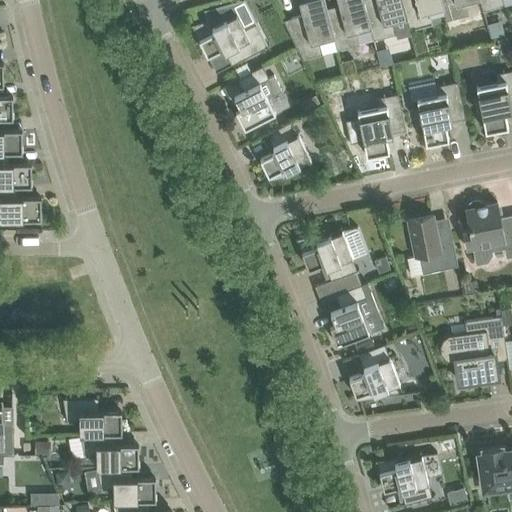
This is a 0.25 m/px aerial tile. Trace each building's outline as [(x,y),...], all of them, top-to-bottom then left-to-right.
[(320,39),(334,35),(335,35),(328,7),(326,0),(299,0),(304,13),(285,18),(304,57),(323,52),(320,39)] [(356,30),(371,26),(364,0),(339,0),(340,4),(328,7),(335,35),(334,35),(338,48),(360,43),(356,30)] [(374,39),(397,33),(411,29),(403,0),(364,0),(371,26),(374,39)] [(430,10),(444,6),(442,0),(403,0),(411,29),(433,23),(430,10)] [(466,0),(467,0),(442,0),(444,6),(447,19),(470,13),(466,0)] [(504,0),(481,0),(484,10),(506,4),(504,0)] [(208,10),(211,19),(191,24),(192,25),(193,25),(208,54),(224,46),(233,64),(269,45),(257,22),(246,28),(233,3),(229,4),(229,3),(222,4),(223,6),(208,10)] [(462,42),(459,29),(452,31),(455,44),(462,42)] [(511,48),(508,36),(499,39),(502,51),(511,48)] [(426,38),(415,41),(418,52),(428,49),(426,38)] [(354,57),(341,60),(344,73),(357,70),(354,57)] [(238,77),(244,89),(235,94),(241,106),(236,109),(246,127),(276,111),(261,82),(270,77),(263,64),(238,77)] [(511,108),(511,69),(496,73),(498,81),(477,85),(479,95),(474,96),(477,113),(483,112),(486,130),(509,125),(506,109),(511,107),(511,109),(511,108)] [(466,118),(458,80),(436,85),(438,93),(418,97),(420,107),(414,108),(418,125),(423,124),(427,142),(450,138),(446,121),(452,120),(452,121),(466,118)] [(407,130),(399,92),(377,97),(379,105),(358,110),(360,119),(355,120),(358,138),(364,136),(367,154),(390,150),(387,133),(392,132),(392,133),(407,130)] [(0,115),(14,116),(14,94),(0,93),(0,115)] [(0,149),(9,149),(24,150),(23,127),(0,127),(0,116),(14,116),(0,115),(0,149)] [(270,179),(291,174),(291,173),(289,173),(288,170),(312,158),(293,121),(295,120),(294,119),(267,133),(276,150),(261,157),(271,177),(270,177),(270,179)] [(9,150),(24,150),(9,149),(0,149),(0,183),(19,183),(19,184),(33,183),(33,160),(9,161),(9,150)] [(0,183),(0,217),(42,217),(42,194),(19,194),(19,184),(19,183),(0,183)] [(484,203),(484,202),(475,199),(468,205),(469,207),(467,207),(471,228),(463,230),(467,247),(474,246),(477,262),(487,260),(492,252),(491,248),(506,245),(508,255),(511,253),(511,214),(501,217),(498,201),(484,203)] [(409,219),(416,254),(407,256),(411,274),(459,265),(453,237),(440,240),(434,214),(409,219)] [(358,268),(343,228),(342,227),(341,227),(342,230),(331,234),(331,233),(318,239),(316,235),(318,234),(317,233),(297,237),(297,239),(298,238),(309,267),(325,261),(332,279),(360,268),(359,267),(358,268)] [(391,268),(387,255),(375,258),(379,272),(391,268)] [(476,279),(465,282),(467,291),(478,289),(476,279)] [(359,300),(367,297),(362,283),(336,293),(341,305),(331,309),(336,322),(331,324),(338,343),(370,331),(359,300)] [(502,314),(504,324),(511,322),(511,307),(501,308),(502,314)] [(465,319),(465,321),(467,332),(453,334),(437,349),(457,359),(460,380),(498,375),(496,359),(508,358),(508,356),(506,343),(504,324),(502,314),(465,319)] [(375,345),(372,337),(358,343),(360,350),(375,345)] [(387,342),(359,353),(366,370),(350,377),(358,397),(357,397),(357,399),(378,396),(378,395),(376,395),(375,392),(401,383),(386,344),(388,343),(387,342)] [(80,432),(81,432),(81,431),(116,430),(116,431),(123,431),(123,410),(100,414),(99,396),(64,397),(68,421),(80,419),(80,432)] [(3,405),(0,404),(0,461),(3,461),(3,454),(15,454),(15,428),(3,429),(3,405)] [(38,418),(28,419),(29,430),(38,430),(38,418)] [(117,447),(116,431),(116,430),(81,431),(81,432),(85,454),(97,452),(97,465),(98,465),(97,465),(133,464),(133,465),(140,464),(140,443),(117,447)] [(48,452),(48,439),(36,439),(36,452),(48,452)] [(511,448),(502,450),(502,446),(485,449),(486,453),(480,453),(485,487),(511,483),(511,448)] [(377,459),(385,490),(401,486),(405,503),(433,495),(422,453),(377,459)] [(133,481),(133,465),(133,464),(97,465),(98,465),(102,488),(114,486),(114,499),(115,499),(115,498),(150,497),(150,498),(157,498),(156,476),(133,481)] [(58,483),(70,481),(69,470),(57,472),(58,483)] [(469,499),(465,486),(448,490),(451,503),(469,499)] [(47,491),(47,504),(60,503),(60,491),(47,491)] [(115,498),(115,499),(117,511),(173,511),(173,510),(161,511),(150,511),(150,498),(150,497),(115,498)] [(77,511),(90,511),(89,501),(76,503),(77,511)]
